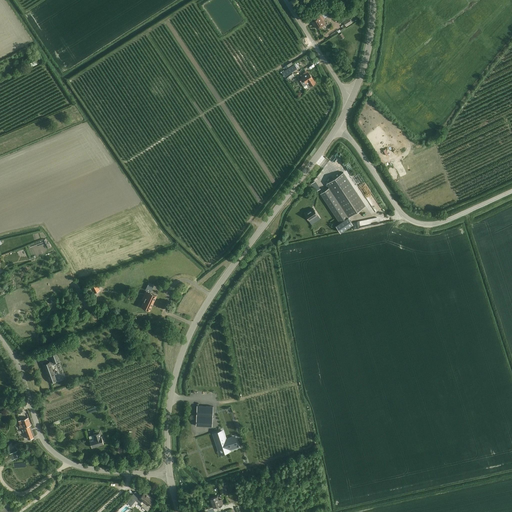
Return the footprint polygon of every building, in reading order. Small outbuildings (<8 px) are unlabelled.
[(312,22),(316,29),(322,26),(322,25),(324,24),(320,16),(317,18),(317,19),(312,22)] [(348,17),(343,21),(346,27),(352,23),(348,17)] [(285,77),(297,68),(294,64),(282,73),(285,77)] [(315,83),(312,78),(307,70),(300,75),(302,78),(299,80),(304,88),(306,88),(308,86),(308,87),(315,83)] [(394,153),(390,147),(390,146),(385,149),(389,156),(394,153)] [(326,183),(329,187),(320,193),(340,223),(365,206),(343,172),(326,183)] [(309,221),(317,215),(313,208),(305,214),(309,221)] [(94,281),(88,284),(93,293),(99,290),(94,281)] [(149,310),(156,295),(146,290),(141,300),(143,300),(140,306),(149,310)] [(53,361),(50,362),(50,364),(53,363),(59,361),(56,352),(50,354),(53,361)] [(50,361),(43,364),(50,383),(52,382),(56,380),(50,364),(50,362),(50,361)] [(197,405),(196,416),(213,417),(213,406),(197,405)] [(28,417),(18,421),(21,428),(23,432),(25,431),(28,439),(33,437),(29,425),(31,425),(28,417)] [(222,431),(214,433),(218,447),(222,446),(224,453),(229,451),(228,449),(237,445),(235,437),(225,440),(222,431)] [(93,434),(94,437),(89,439),(92,447),(104,444),(101,435),(100,435),(99,432),(93,434)] [(124,449),(131,446),(127,434),(120,437),(124,449)] [(11,458),(7,461),(8,463),(13,460),(12,459),(23,455),(21,449),(10,454),(11,458)] [(135,491),(132,496),(137,500),(140,503),(142,501),(144,502),(141,506),(147,510),(153,504),(150,502),(153,499),(144,492),(141,496),(135,491)] [(213,507),(220,505),(217,496),(210,498),(213,507)]
